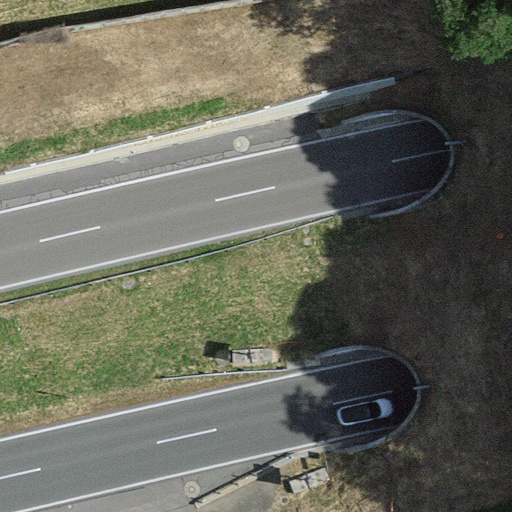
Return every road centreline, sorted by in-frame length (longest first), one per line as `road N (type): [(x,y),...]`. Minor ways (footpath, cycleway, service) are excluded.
road 1 (motorway): [(0,482),(511,369)]
road 2 (motorway): [(511,138),(0,248)]
